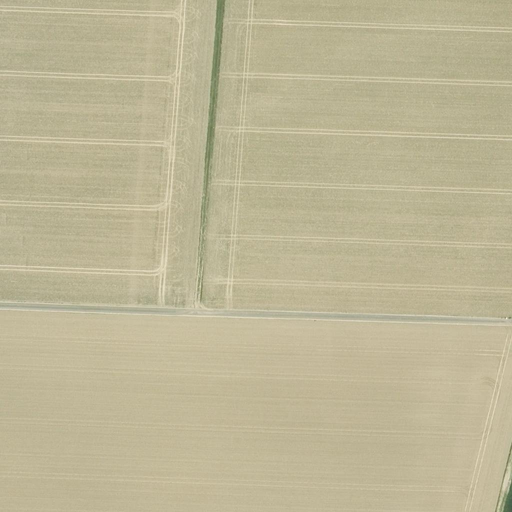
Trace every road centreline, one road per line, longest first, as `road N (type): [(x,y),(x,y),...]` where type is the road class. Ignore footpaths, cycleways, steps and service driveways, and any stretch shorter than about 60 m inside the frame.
road 1 (track): [(0,306),(511,322)]
road 2 (track): [(219,0),(195,312)]
